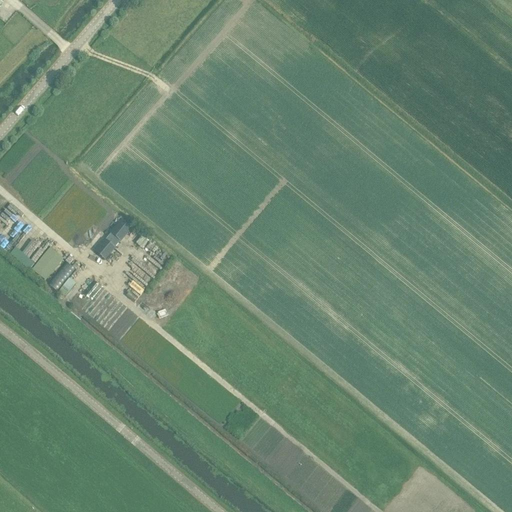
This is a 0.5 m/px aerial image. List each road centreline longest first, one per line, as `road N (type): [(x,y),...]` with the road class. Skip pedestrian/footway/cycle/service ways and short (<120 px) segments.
road 1 (track): [(157,329),(378,511)]
road 2 (tertiary): [(221,511),(0,329)]
road 3 (tertiary): [(0,131),(114,0)]
